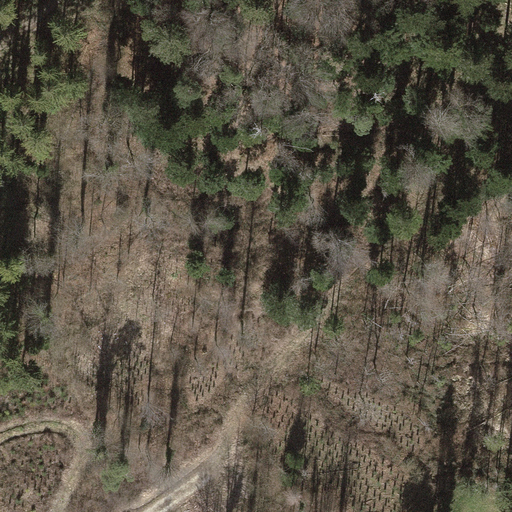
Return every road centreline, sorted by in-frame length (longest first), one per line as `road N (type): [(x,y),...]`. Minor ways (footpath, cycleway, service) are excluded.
road 1 (track): [(156,511),(220,470),(284,354),(485,167)]
road 2 (track): [(56,511),(85,468),(84,442),(47,427),(0,440)]
